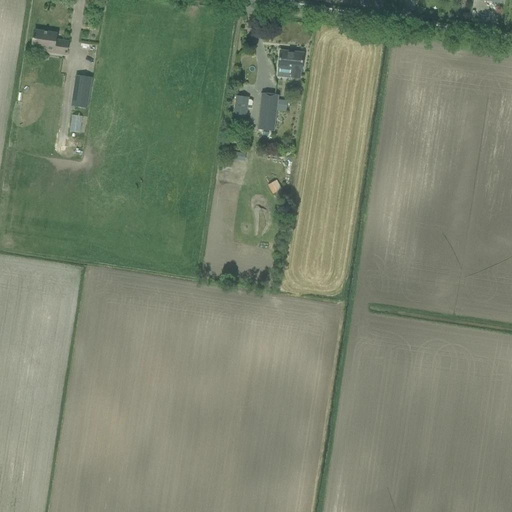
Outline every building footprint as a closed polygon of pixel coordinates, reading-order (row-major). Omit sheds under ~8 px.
[(56,54),(67,55),(69,42),(56,40),(57,34),(35,30),(32,47),(46,49),(46,52),(56,54)] [(291,77),(299,78),(300,69),(302,69),(303,54),(280,51),(279,67),(292,68),(291,77)] [(55,148),(64,71),(40,69),(31,144),(18,143),(16,157),(27,158),(18,233),(42,235),(51,158),(63,159),(64,149),(55,148)] [(71,106),(88,109),(93,78),(76,75),(71,106)] [(257,129),(275,131),(277,110),(286,111),(287,101),(279,100),(279,96),(262,94),(257,129)] [(234,114),(246,116),(248,98),(236,96),(234,114)] [(70,131),(81,132),(83,116),(72,114),(70,131)] [(245,165),(247,153),(233,151),(231,163),(245,165)] [(277,180),(267,185),(272,194),(282,189),(277,180)]
